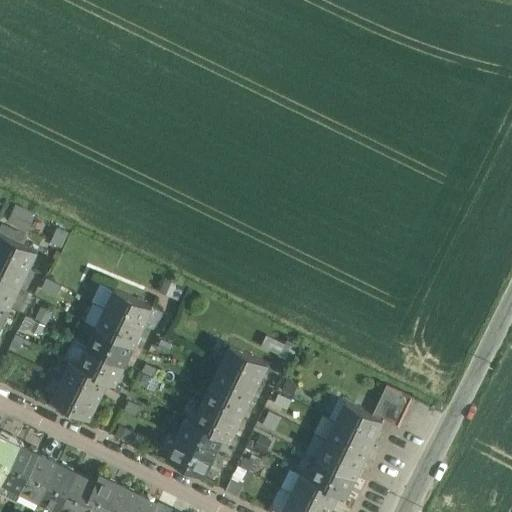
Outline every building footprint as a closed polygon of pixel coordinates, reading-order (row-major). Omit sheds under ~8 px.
[(13,202),(5,222),(23,229),(32,209),(13,202)] [(60,245),(67,229),(54,224),(48,240),(60,245)] [(0,231),(0,254),(24,266),(33,247),(0,231)] [(0,254),(0,277),(15,284),(24,266),(0,254)] [(44,275),(40,285),(55,292),(60,282),(44,275)] [(0,277),(0,300),(5,303),(15,284),(0,277)] [(114,286),(105,304),(140,322),(149,303),(114,286)] [(105,304),(95,323),(131,340),(140,322),(105,304)] [(40,305),(35,318),(23,313),(18,326),(42,334),(51,309),(40,305)] [(95,323),(86,341),(122,359),(131,340),(95,323)] [(8,338),(8,393),(46,392),(45,361),(19,361),(19,338),(8,338)] [(86,341),(77,360),(104,374),(113,377),(122,359),(86,341)] [(231,342),(221,361),(257,378),(266,360),(231,342)] [(70,357),(60,376),(95,393),(104,374),(77,360),(70,357)] [(221,361),(212,379),(248,397),(257,378),(221,361)] [(60,376),(51,395),(86,412),(95,393),(60,376)] [(212,379),(203,398),(238,415),(248,397),(212,379)] [(374,413),(380,416),(401,425),(415,396),(388,383),(374,413)] [(203,398),(194,416),(221,430),(229,434),(238,415),(203,398)] [(344,398),(335,418),(371,436),(380,416),(374,413),(344,398)] [(186,413),(177,432),(212,449),(221,430),(194,416),(186,413)] [(335,418),(326,436),(362,454),(371,436),(335,418)] [(133,440),(137,429),(117,422),(113,432),(133,440)] [(0,478),(1,479),(19,442),(0,432),(0,478)] [(177,432),(167,452),(202,469),(212,449),(177,432)] [(326,436),(317,455),(353,473),(362,454),(326,436)] [(1,479),(20,488),(39,452),(19,442),(1,479)] [(20,488),(40,498),(58,461),(39,452),(20,488)] [(240,463),(255,468),(258,459),(243,453),(240,463)] [(317,455),(309,474),(336,488),(344,491),(353,473),(317,455)] [(40,498),(59,508),(78,471),(58,461),(40,498)] [(240,493),(252,470),(237,463),(225,486),(240,493)] [(59,508),(67,511),(81,511),(82,510),(96,479),(78,471),(59,508)] [(301,471),(292,490),(326,507),(336,488),(309,474),(301,471)] [(105,511),(120,482),(100,472),(96,479),(82,510),(87,511),(105,511)] [(128,511),(139,491),(120,482),(105,511),(128,511)] [(292,490),(282,509),(287,511),(323,511),(326,507),(292,490)] [(152,511),(158,500),(139,491),(128,511),(152,511)] [(169,511),(172,507),(158,500),(152,511),(169,511)]
